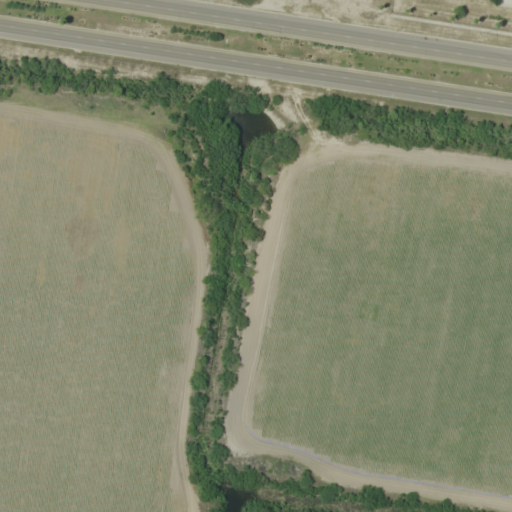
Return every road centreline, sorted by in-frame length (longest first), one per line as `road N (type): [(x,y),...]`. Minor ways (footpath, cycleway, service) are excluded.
road 1 (secondary): [(0,23),(511,104)]
road 2 (secondary): [(511,61),(104,0)]
